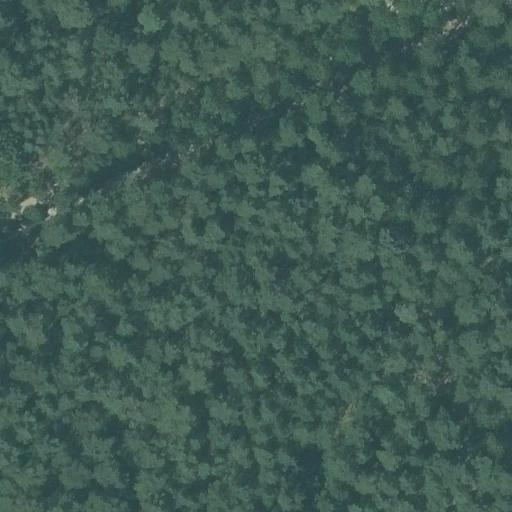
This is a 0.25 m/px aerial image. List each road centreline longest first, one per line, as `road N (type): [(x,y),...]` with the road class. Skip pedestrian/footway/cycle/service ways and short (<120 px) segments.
road 1 (track): [(483,511),(421,281),(324,62)]
road 2 (track): [(324,62),(194,116),(0,217)]
road 3 (track): [(443,0),(324,62)]
